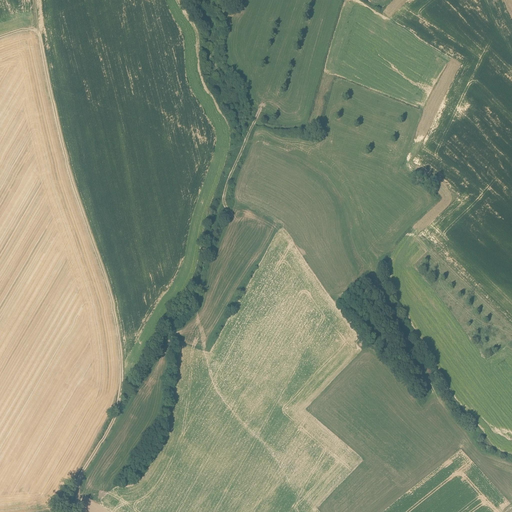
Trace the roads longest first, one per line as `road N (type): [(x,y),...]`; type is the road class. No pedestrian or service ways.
road 1 (track): [(76,511),(79,475),(116,410),(121,355),(55,121),(33,0)]
road 2 (track): [(118,402),(199,276),(208,228),(244,137)]
